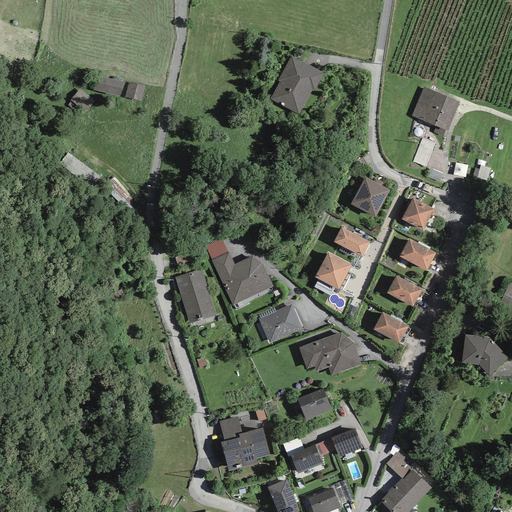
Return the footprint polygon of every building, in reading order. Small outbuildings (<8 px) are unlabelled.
[(291,56),(278,81),(279,82),(270,99),(298,115),(312,90),(314,91),(324,73),(291,56)] [(124,83),(97,77),(93,90),(120,97),(124,83)] [(145,86),(129,82),(125,98),(141,102),(145,86)] [(459,102),(424,87),(411,116),(447,131),(459,102)] [(79,89),(70,100),(85,113),(94,102),(79,89)] [(435,142),(422,137),(413,161),(425,167),(435,142)] [(100,177),(68,153),(60,164),(92,188),(100,177)] [(490,169),(480,165),(476,177),(486,181),(490,169)] [(443,174),(430,168),(426,176),(439,182),(443,174)] [(365,177),(350,204),(375,217),(390,190),(365,177)] [(133,198),(114,178),(108,183),(110,186),(105,189),(138,220),(141,217),(128,203),(133,198)] [(413,198),(401,219),(423,231),(434,209),(413,198)] [(341,227),(333,242),(362,257),(370,242),(341,227)] [(206,246),(212,260),(228,252),(222,239),(206,246)] [(409,239),(399,257),(427,271),(436,252),(409,239)] [(212,260),(211,260),(233,306),(273,286),(262,263),(252,256),(234,264),(228,252),(212,260)] [(328,253),(315,277),(318,279),(334,288),(338,290),(352,265),(328,253)] [(175,277),(189,324),(215,316),(201,269),(175,277)] [(396,276),(386,293),(413,307),(422,290),(396,276)] [(330,295),(334,288),(318,279),(314,287),(330,295)] [(258,319),(269,343),(302,328),(291,304),(275,311),(260,318),(258,319)] [(273,306),(258,313),(260,318),(275,311),(273,306)] [(382,312),(373,330),(400,344),(409,326),(382,312)] [(341,332),(299,347),(307,369),(314,366),(316,372),(328,367),(331,375),(361,364),(354,343),(341,332)] [(489,338),(465,334),(461,363),(479,364),(489,376),(509,357),(489,338)] [(297,399),(306,420),(332,410),(323,388),(297,399)] [(255,411),(258,422),(266,419),(263,409),(255,411)] [(238,434),(242,433),(238,417),(219,421),(224,441),(239,437),(238,434)] [(239,437),(224,441),(220,442),(228,472),(257,464),(256,459),(270,456),(262,428),(242,433),(238,434),(239,437)] [(355,428),(331,438),(336,450),(339,457),(363,448),(355,428)] [(288,457),(291,456),(290,455),(304,449),(299,437),(283,444),(288,457)] [(331,438),(314,445),(319,457),(336,450),(331,438)] [(291,456),(298,474),(322,464),(319,457),(314,445),(304,449),(290,455),(291,456)] [(397,452),(386,464),(401,478),(411,468),(413,467),(397,452)] [(391,511),(408,511),(431,488),(411,468),(401,478),(380,501),(391,511)] [(286,480),(267,487),(276,511),(298,511),(299,511),(286,480)] [(334,485),(341,504),(352,499),(345,480),(334,485)] [(308,499),(313,511),(330,511),(341,508),(333,489),(308,499)]
